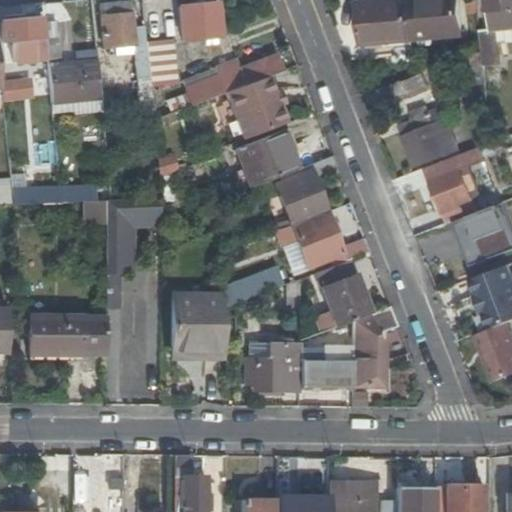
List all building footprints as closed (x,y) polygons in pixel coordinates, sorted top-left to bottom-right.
[(414,39),(410,0),(384,0),(361,2),(363,42),(414,39)] [(461,0),(410,0),(414,39),(465,35),(461,0)] [(511,0),(491,0),(494,30),(482,31),(484,49),(485,65),(503,64),(500,40),(500,31),(511,30),(511,0)] [(145,26),(143,1),(132,2),(134,28),(145,26)] [(134,28),(132,2),(101,4),(104,47),(136,44),(140,92),(151,91),(151,87),(147,43),(145,26),(134,28)] [(205,39),(216,38),(222,38),(219,2),(179,7),(183,41),(205,39)] [(44,40),(42,18),(2,22),(4,43),(12,42),(15,63),(37,61),(35,40),(44,40)] [(58,23),(45,24),(49,66),(58,65),(57,58),(62,58),(58,23)] [(511,39),(511,30),(500,31),(500,40),(511,39)] [(175,40),(147,43),(151,87),(180,84),(175,40)] [(101,99),(97,51),(75,53),(76,64),(58,65),(49,66),(53,103),(101,99)] [(208,100),(282,71),(277,56),(239,71),(236,64),(215,71),(217,79),(184,90),(190,107),(208,100)] [(217,79),(215,71),(214,69),(181,81),(184,87),(184,90),(217,79)] [(429,71),(374,90),(380,106),(430,89),(426,79),(431,77),(429,71)] [(151,91),(140,92),(143,119),(153,118),(151,91)] [(53,103),(53,111),(102,107),(101,99),(53,103)] [(214,114),(208,100),(190,107),(194,116),(196,121),(214,114)] [(427,106),(411,112),(414,122),(401,128),(417,166),(446,155),(460,149),(448,120),(444,122),(440,110),(430,114),(427,106)] [(190,107),(172,113),(176,123),(194,116),(190,107)] [(172,113),(154,120),(167,168),(168,168),(188,161),(176,123),(172,113)] [(154,120),(153,121),(159,178),(171,173),(168,168),(167,168),(154,120)] [(234,149),(249,188),(294,171),(288,155),(297,152),(288,128),(234,149)] [(289,211),(296,226),(327,213),(313,178),(337,168),(332,156),(309,165),(311,171),(291,179),(300,202),(294,204),(296,209),(289,211)] [(449,180),(464,174),(461,168),(446,173),(449,180)] [(438,200),(444,213),(459,207),(456,199),(471,193),(464,174),(449,180),(446,173),(446,172),(430,178),(435,192),(438,200)] [(171,173),(159,178),(160,190),(161,199),(161,222),(174,217),(171,173)] [(27,175),(11,176),(12,194),(13,205),(45,204),(62,203),(61,188),(28,189),(27,175)] [(96,186),(61,188),(62,203),(70,203),(97,202),(96,186)] [(161,199),(160,190),(137,191),(137,200),(158,199),(161,199)] [(433,202),(438,200),(435,192),(430,194),(433,202)] [(444,213),(448,224),(478,212),(471,193),(456,199),(459,207),(444,213)] [(13,205),(12,194),(0,194),(0,206),(9,206),(13,205)] [(158,199),(137,200),(111,201),(108,201),(107,274),(130,274),(129,225),(157,224),(158,199)] [(70,203),(62,203),(45,204),(46,219),(71,218),(70,203)] [(498,226),(491,207),(479,211),(478,212),(448,224),(454,243),(498,226)] [(291,228),(296,241),(307,268),(344,255),(342,248),(327,213),(296,226),(291,228)] [(291,228),(275,231),(281,246),(296,241),(291,228)] [(346,262),(370,253),(365,240),(342,248),(344,255),(346,262)] [(337,327),(353,321),(363,317),(372,314),(357,275),(350,277),(345,262),(316,273),(337,327)] [(509,321),(511,320),(511,269),(510,263),(472,278),(478,294),(475,295),(482,312),(484,311),(491,328),(509,321)] [(264,293),(295,282),(290,270),(259,282),(264,293)] [(171,299),(200,299),(201,291),(170,291),(171,299)] [(219,309),(220,298),(200,299),(171,299),(172,350),(222,349),(221,309),(219,309)] [(353,321),(352,361),(352,376),(352,387),(352,388),(383,389),(383,371),(378,371),(379,333),(397,327),(390,307),(372,314),(363,317),(353,321)] [(29,355),(107,355),(107,316),(29,317),(29,355)] [(484,331),(475,334),(494,381),(511,374),(511,328),(509,321),(491,328),(484,331)] [(300,358),(300,352),(300,344),(268,344),(268,359),(245,358),(245,379),(254,378),(254,392),(298,392),(299,358),(300,358)] [(300,361),(323,361),(323,352),(300,352),(300,358),(300,361)] [(352,376),(352,361),(323,361),(300,361),(300,387),(352,387),(352,376)] [(189,478),(190,456),(173,456),(173,511),(205,511),(205,478),(201,478),(189,478)] [(373,511),(374,492),(381,492),(381,482),(328,482),(328,500),(328,511),(373,511)] [(416,511),(417,487),(417,483),(396,482),(396,502),(395,511),(416,511)] [(434,511),(435,495),(435,488),(417,487),(416,511),(434,511)] [(481,511),(482,487),(444,487),(444,495),(435,495),(434,511),(481,511)] [(276,511),(277,499),(241,499),(241,511),(276,511)] [(328,511),(328,500),(277,499),(276,511),(328,511)] [(377,511),(395,511),(396,502),(377,502),(377,511)]
